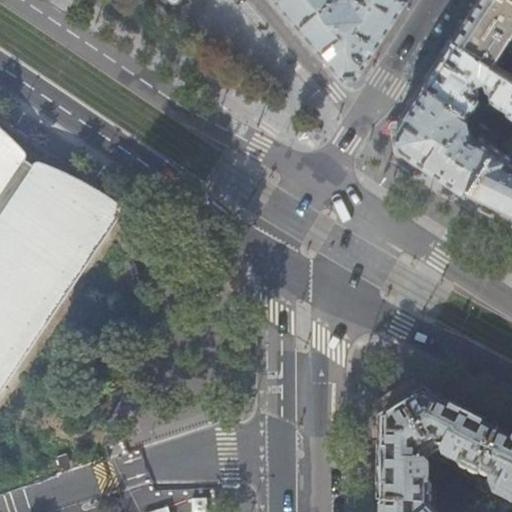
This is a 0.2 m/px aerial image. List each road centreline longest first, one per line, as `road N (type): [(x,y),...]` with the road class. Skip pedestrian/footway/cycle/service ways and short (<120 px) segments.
road 1 (primary): [(0,72),(274,253)]
road 2 (tertiary): [(274,253),(298,459)]
road 3 (primary): [(321,180),(143,81)]
road 4 (primary): [(342,293),(511,381)]
road 5 (tertiary): [(298,459),(342,293)]
road 6 (primary): [(511,306),(379,218)]
road 7 (residential): [(255,0),(358,119)]
road 8 (primary): [(143,81),(21,0)]
road 9 (residential): [(438,0),(358,119)]
